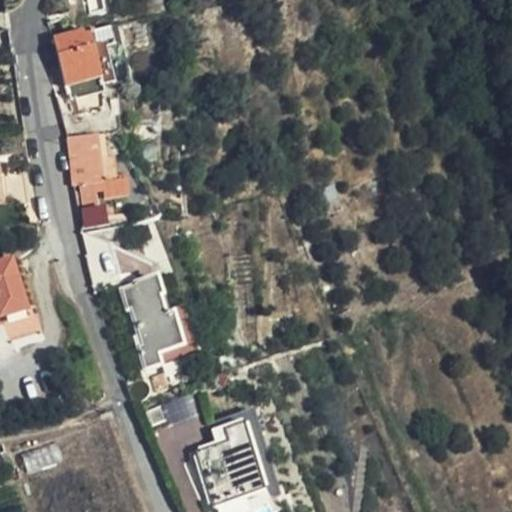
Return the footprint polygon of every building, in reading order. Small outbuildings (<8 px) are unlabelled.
[(107,38),(105,28),(88,33),(101,80),(104,86),(114,84),(110,64),(114,64),(110,49),(114,47),(112,37),(107,38)] [(68,38),(52,43),(66,90),(101,80),(88,33),(68,38)] [(88,139),(67,141),(72,189),(77,189),(79,211),(95,208),(88,139)] [(0,313),(0,327),(39,316),(20,259),(10,263),(26,311),(2,319),(0,313)] [(10,263),(0,266),(0,313),(2,319),(26,311),(10,263)] [(184,349),(174,318),(169,320),(156,282),(135,288),(135,291),(122,295),(127,313),(130,312),(142,350),(139,350),(146,373),(161,369),(158,357),(184,349)] [(200,511),(225,511),(238,509),(223,452),(187,462),(200,511)] [(110,511),(96,465),(0,494),(0,511),(110,511)]
